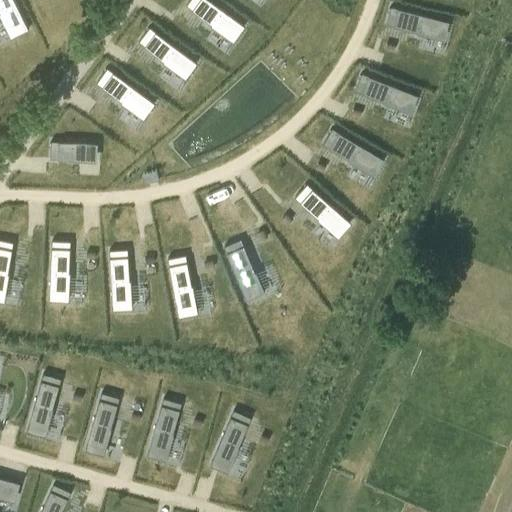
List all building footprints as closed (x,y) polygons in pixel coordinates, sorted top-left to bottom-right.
[(0,0),(0,10),(0,11),(0,13),(11,35),(29,26),(15,0),(0,0)] [(189,0),(186,5),(191,9),(211,23),(210,24),(232,39),(243,23),(211,0),(189,0)] [(391,5),(386,23),(393,25),(417,31),(416,32),(442,39),(447,20),(398,7),(391,5)] [(149,26),(138,41),(144,45),(163,60),(163,61),(184,76),(195,60),(155,30),(149,26)] [(106,68),(96,83),(101,87),(121,101),(121,102),(142,116),(153,100),(112,72),(106,68)] [(362,72),(356,89),(362,92),(385,101),(384,102),(409,111),(416,93),(369,74),(362,72)] [(333,128),(323,144),(329,147),(350,160),(349,160),(372,174),(382,157),(339,131),(333,128)] [(51,140),(50,159),(57,159),(88,160),(89,142),(58,141),(51,140)] [(307,183),(295,197),(300,201),(318,217),(317,218),(337,235),(350,220),(312,187),(307,183)] [(0,296),(5,298),(10,271),(8,271),(12,248),(13,241),(0,238),(0,296)] [(52,246),(50,296),(70,297),(71,270),(69,270),(70,247),(71,240),(53,239),(52,246)] [(241,239),(224,246),(227,252),(247,299),(265,291),(256,271),(255,272),(244,245),(241,239)] [(128,248),(109,249),(110,256),(113,306),(133,305),(131,278),(129,278),(128,255),(128,248)] [(186,254),(169,257),(170,264),(179,313),(198,309),(193,283),(192,283),(188,260),(186,254)] [(41,379),(28,427),(47,433),(54,408),(53,408),(59,384),(61,378),(43,373),(41,379)] [(100,398),(86,446),(105,452),(112,428),(111,427),(118,404),(120,397),(102,392),(100,398)] [(161,404),(148,452),(167,458),(174,433),(173,433),(179,409),(181,403),(163,398),(161,404)] [(231,416),(211,462),(229,469),(239,446),(238,446),(248,423),(251,417),(234,409),(231,416)] [(0,496),(12,500),(18,481),(0,476),(0,496)] [(51,490),(40,511),(61,511),(68,497),(71,491),(54,483),(51,490)]
